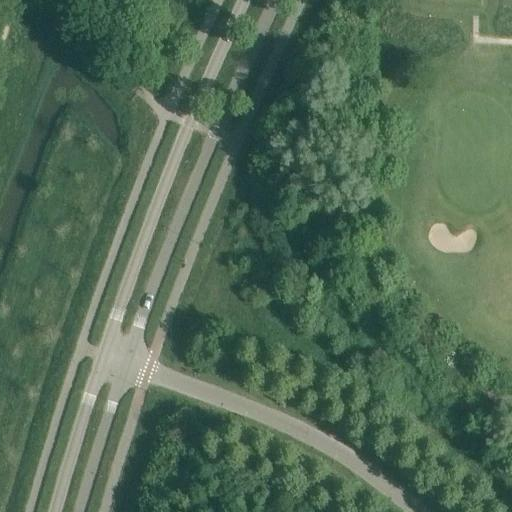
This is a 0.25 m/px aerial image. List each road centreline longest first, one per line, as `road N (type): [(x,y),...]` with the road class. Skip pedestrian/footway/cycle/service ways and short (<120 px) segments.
road 1 (tertiary): [(126,362),(175,223),(276,0)]
road 2 (tertiary): [(244,0),(102,354)]
road 3 (residential): [(126,362),(342,454),(416,511)]
road 4 (tertiary): [(102,354),(54,511)]
road 5 (tertiary): [(78,511),(126,362)]
